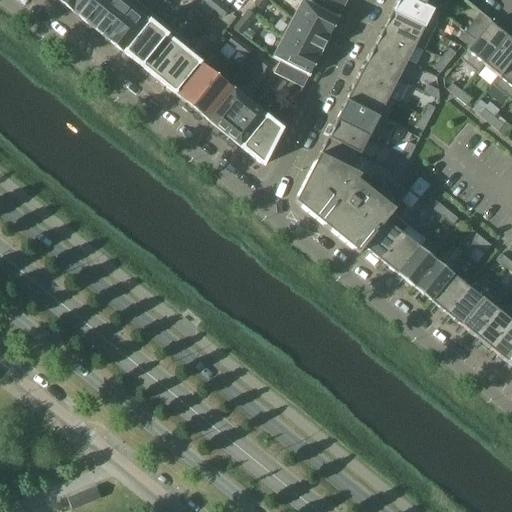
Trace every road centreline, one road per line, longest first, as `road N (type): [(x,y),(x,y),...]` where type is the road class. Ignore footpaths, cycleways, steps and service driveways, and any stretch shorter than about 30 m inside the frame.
road 1 (secondary): [(380,511),(0,208)]
road 2 (secondary): [(0,299),(263,511)]
road 3 (residential): [(511,415),(261,209)]
road 4 (residential): [(261,209),(18,0)]
road 5 (residential): [(366,0),(261,209)]
road 6 (residential): [(0,365),(175,511)]
